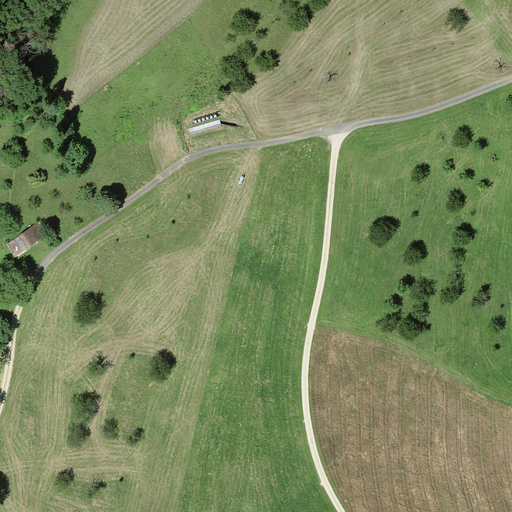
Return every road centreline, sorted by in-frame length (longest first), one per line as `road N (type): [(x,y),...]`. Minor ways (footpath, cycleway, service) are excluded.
road 1 (track): [(511,77),(412,116),(207,150),(177,164),(52,257),(14,322),(0,411)]
road 2 (track): [(342,511),(312,443),(304,387),(338,128)]
